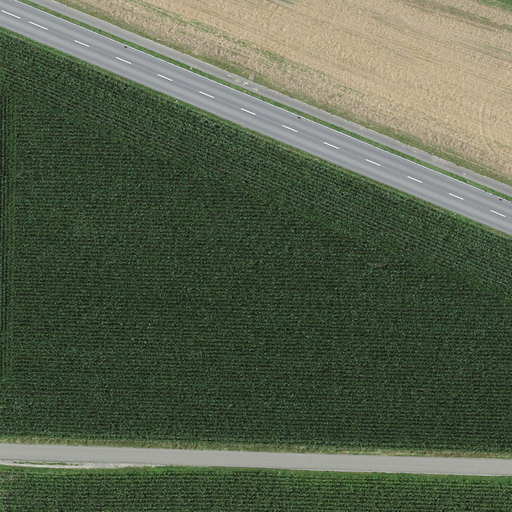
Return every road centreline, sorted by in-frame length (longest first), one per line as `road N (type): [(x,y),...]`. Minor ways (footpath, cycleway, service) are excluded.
road 1 (tertiary): [(0,11),(511,219)]
road 2 (unclassified): [(0,453),(511,470)]
